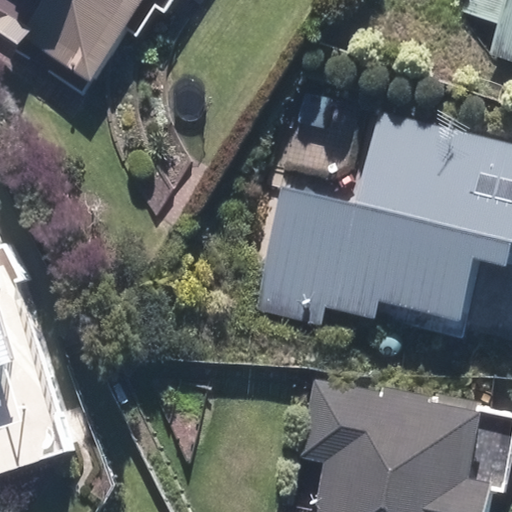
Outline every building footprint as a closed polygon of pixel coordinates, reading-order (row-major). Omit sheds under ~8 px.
[(153,0),(0,0),(0,44),(28,63),(39,46),(98,85),(153,0)] [(501,23),(492,52),(511,58),(511,0),(464,0),(461,11),(501,23)] [(511,142),(390,113),(369,200),(298,182),(267,308),(329,324),(334,306),(392,320),(394,312),(482,334),(499,263),(511,265),(511,142)] [(0,468),(85,444),(26,240),(14,244),(0,193),(0,468)] [(311,450),(339,453),(332,511),(511,511),(511,491),(492,489),(502,405),(319,384),(311,450)]
